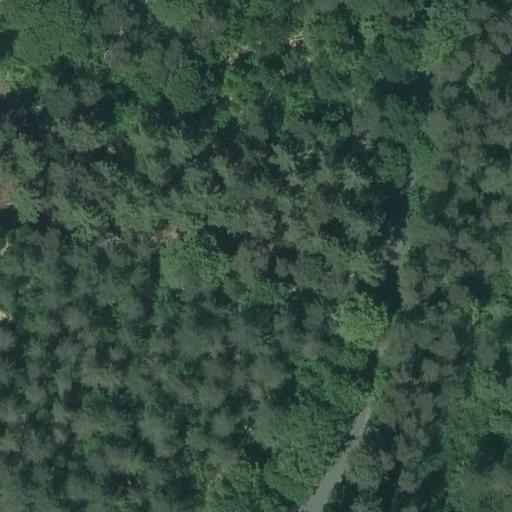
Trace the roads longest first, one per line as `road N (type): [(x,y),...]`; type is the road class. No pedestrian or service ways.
road 1 (tertiary): [(308,511),(358,418),(437,0)]
road 2 (unknown): [(0,408),(70,444),(82,459),(90,511)]
